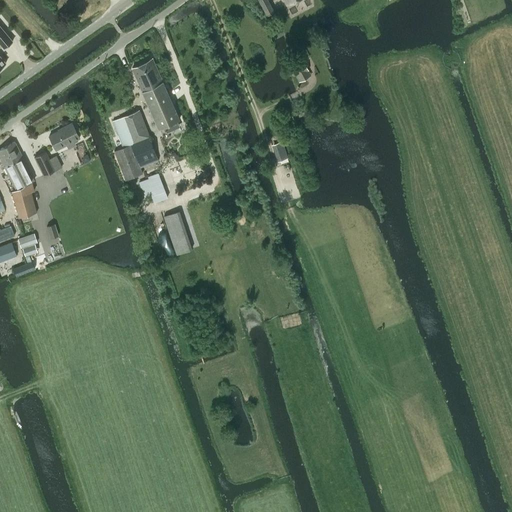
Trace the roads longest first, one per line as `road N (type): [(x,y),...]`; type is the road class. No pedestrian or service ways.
road 1 (track): [(288,511),(200,261)]
road 2 (unclassified): [(0,129),(182,0)]
road 3 (tertiary): [(132,0),(0,94)]
